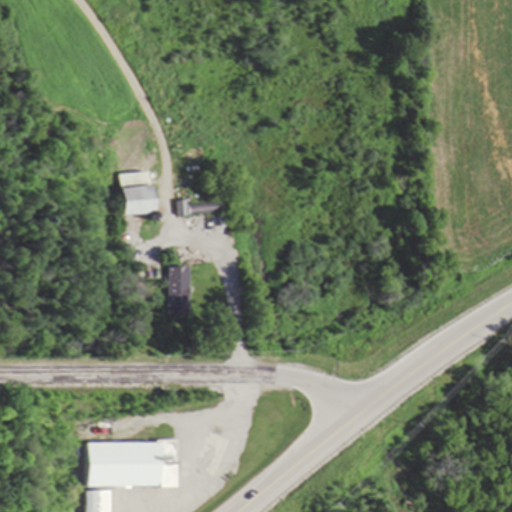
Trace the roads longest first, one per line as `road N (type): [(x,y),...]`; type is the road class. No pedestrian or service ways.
road 1 (secondary): [(0,376),(279,377),(323,387),(358,417)]
road 2 (primary): [(511,304),(358,417)]
road 3 (primary): [(358,417),(243,511)]
